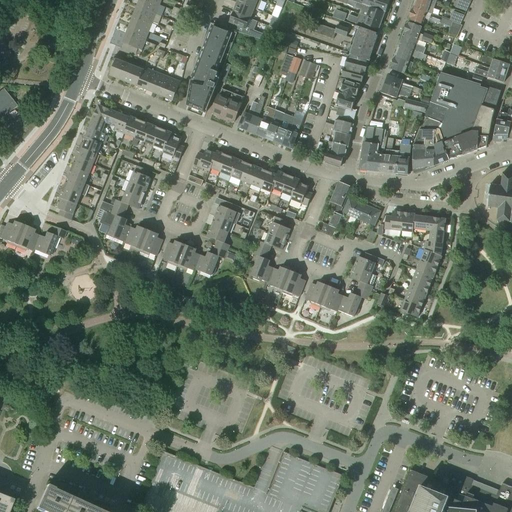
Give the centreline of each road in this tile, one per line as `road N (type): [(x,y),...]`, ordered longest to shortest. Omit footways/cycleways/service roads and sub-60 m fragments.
road 1 (residential): [(347,178),(404,0)]
road 2 (residential): [(347,178),(425,186),(511,154)]
road 3 (residential): [(201,127),(328,173)]
road 4 (tertiary): [(7,184),(50,133),(78,79)]
road 5 (residential): [(178,118),(196,32),(216,0)]
road 6 (residential): [(175,193),(203,207),(193,234),(161,226),(170,195)]
